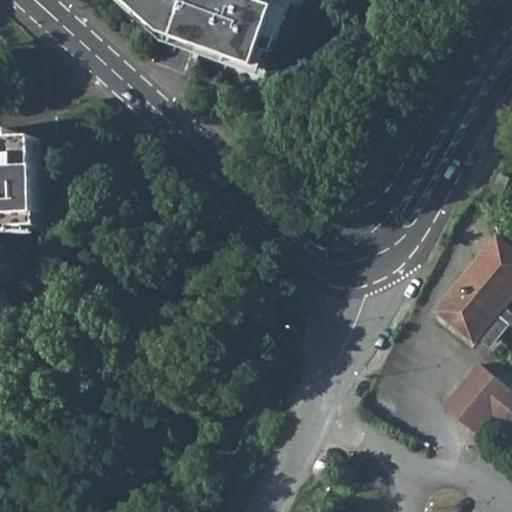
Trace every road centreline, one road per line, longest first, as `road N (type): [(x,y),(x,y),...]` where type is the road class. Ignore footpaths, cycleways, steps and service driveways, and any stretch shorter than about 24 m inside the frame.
road 1 (tertiary): [(356,248),(302,238),(38,0)]
road 2 (residential): [(263,511),(361,301),(356,248)]
road 3 (tertiary): [(511,46),(394,229),(356,248)]
